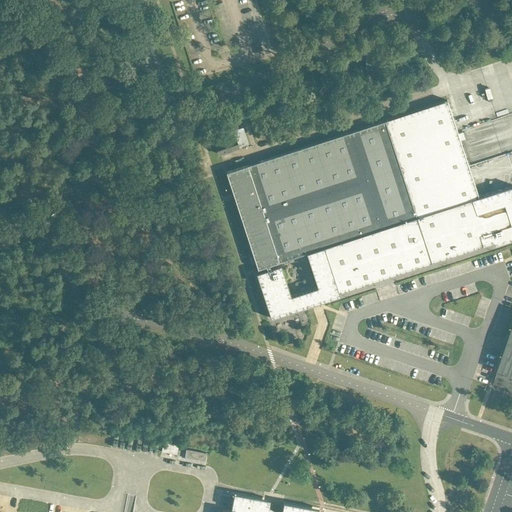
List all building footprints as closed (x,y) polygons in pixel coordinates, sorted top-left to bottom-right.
[(366,53),(366,69),(378,69),(377,53),(366,53)] [(326,60),(330,68),(335,65),(331,57),(326,60)] [(257,276),(271,318),(302,308),(298,293),(291,296),(281,265),(270,268),(269,265),(306,253),(322,301),(340,296),(339,292),(493,242),(494,245),(511,239),(511,185),(478,196),(447,100),(379,122),(226,172),(253,256),(249,257),(252,264),(256,263),(258,269),(265,266),(266,269),(259,272),(260,275),(257,276)] [(215,143),(218,154),(248,144),(243,127),(222,134),(223,138),(221,139),(222,141),(215,143)] [(203,160),(193,163),(198,178),(208,175),(203,160)] [(511,329),(493,383),(511,389),(511,329)] [(161,452),(177,454),(179,445),(163,442),(161,452)] [(184,456),(205,460),(206,453),(186,449),(184,456)] [(318,511),(319,511),(318,511),(317,511),(283,506),(284,505),(283,505),(281,511),(279,511),(262,502),(234,497),(234,496),(233,496),(231,508),(232,508),(234,508),(234,511),(223,509),(223,510),(222,511),(318,511)]
